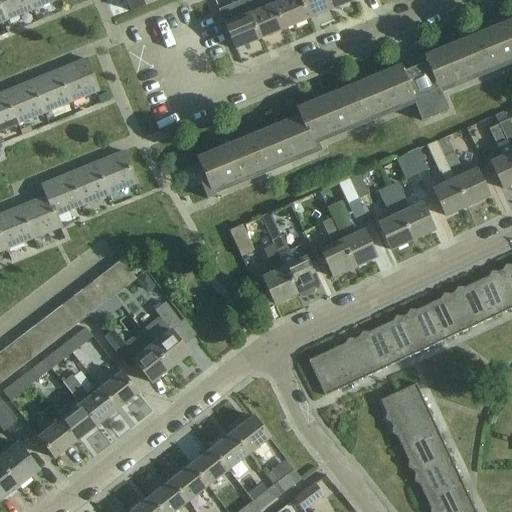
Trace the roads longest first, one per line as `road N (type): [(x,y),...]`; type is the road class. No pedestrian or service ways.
road 1 (residential): [(184,7),(220,91),(445,0)]
road 2 (residential): [(267,348),(511,233)]
road 3 (residential): [(57,511),(267,348)]
road 4 (residential): [(373,511),(298,415),(267,348)]
